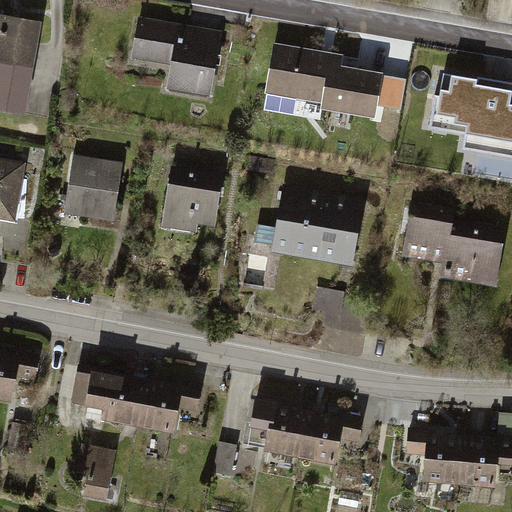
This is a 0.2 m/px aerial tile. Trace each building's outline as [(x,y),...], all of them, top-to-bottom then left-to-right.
[(41,23),(0,15),(0,110),(25,115),(41,23)] [(221,32),(141,19),(135,56),(174,63),(170,88),(210,94),(221,32)] [(341,59),(271,46),(261,97),(304,104),(303,112),(373,125),(382,76),(339,68),(341,59)] [(478,79),(445,73),(442,95),(436,94),(431,127),(510,140),(511,128),(511,91),(477,86),(478,79)] [(0,225),(14,228),(25,164),(0,159),(0,225)] [(126,169),(69,160),(60,217),(117,226),(126,169)] [(224,177),(169,168),(159,232),(195,238),(197,228),(215,231),(224,177)] [(366,201),(282,185),(274,228),(252,223),(241,283),(263,287),(269,255),(353,271),(366,201)] [(455,211),(409,203),(399,259),(438,265),(435,279),(494,290),(504,233),(452,224),(455,211)] [(325,287),(324,310),(347,311),(348,288),(325,287)] [(325,313),(325,327),(365,326),(364,312),(325,313)] [(0,353),(0,396),(10,398),(15,374),(34,378),(39,356),(19,352),(18,357),(0,353)] [(106,417),(140,423),(148,382),(148,379),(139,378),(138,380),(114,375),(115,372),(81,366),(74,400),(89,403),(87,415),(106,419),(106,417)] [(148,382),(140,423),(173,429),(179,399),(199,403),(202,387),(182,383),(181,388),(148,382)] [(244,443),(301,454),(309,413),(276,406),(276,403),(252,399),(244,443)] [(498,437),(511,437),(511,412),(500,412),(498,437)] [(309,413),(301,454),(334,460),(340,430),(360,434),(363,418),(342,414),(341,419),(309,413)] [(28,425),(14,423),(9,449),(24,451),(28,425)] [(427,478),(461,481),(465,439),(431,436),(431,431),(411,430),(410,446),(430,447),(427,478)] [(465,439),(461,481),(495,483),(497,453),(511,453),(511,437),(498,437),(498,442),(465,439)] [(238,447),(220,443),(214,472),(233,475),(238,447)] [(117,452),(82,444),(75,476),(86,478),(82,495),(106,500),(117,452)]
